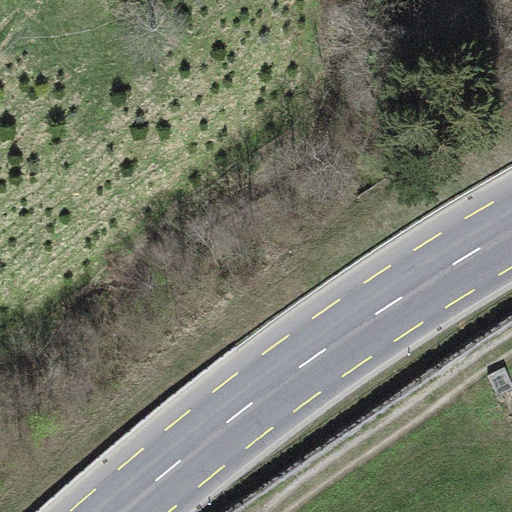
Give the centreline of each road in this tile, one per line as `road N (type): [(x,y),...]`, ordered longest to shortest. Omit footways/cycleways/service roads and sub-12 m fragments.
road 1 (primary): [(120,511),(316,356),(511,232)]
road 2 (track): [(286,511),(511,357)]
